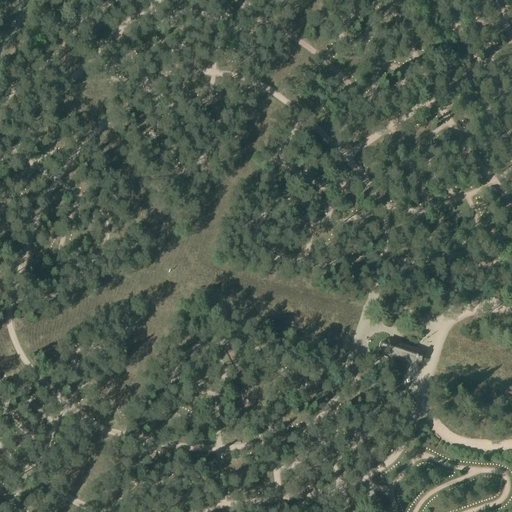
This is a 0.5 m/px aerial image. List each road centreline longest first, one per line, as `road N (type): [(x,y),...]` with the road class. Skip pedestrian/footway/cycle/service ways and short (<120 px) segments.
road 1 (track): [(257,0),(327,46),(437,211),(452,245),(449,317),(511,305)]
road 2 (track): [(511,442),(456,440),(436,415),(424,389),(449,317)]
